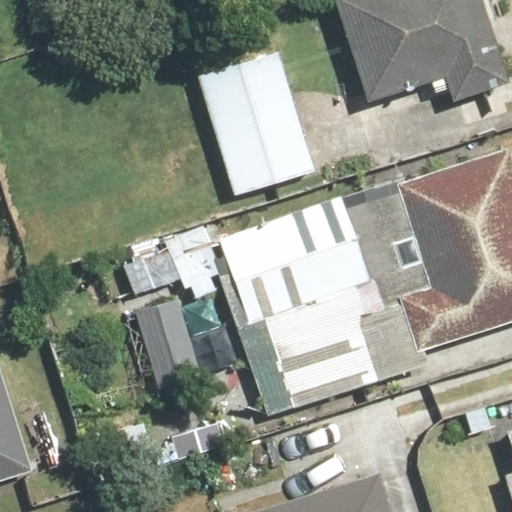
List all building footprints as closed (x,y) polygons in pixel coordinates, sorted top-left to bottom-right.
[(473,0),(314,0),(352,112),(421,90),(430,115),(503,91),(473,0)] [(180,77),(222,204),(314,175),(272,47),(180,77)] [(397,298),(417,360),(511,328),(511,197),(497,152),(394,186),(427,288),(397,298)] [(337,195),(198,240),(256,419),(373,382),(347,302),(370,295),(337,195)] [(172,302),(130,315),(150,378),(192,364),(172,302)] [(0,373),(0,487),(34,476),(0,373)] [(511,405),(485,414),(511,495),(511,405)] [(259,511),(391,511),(379,473),(259,511)]
